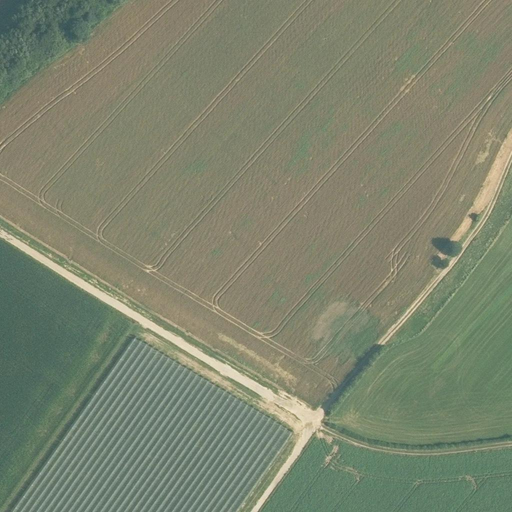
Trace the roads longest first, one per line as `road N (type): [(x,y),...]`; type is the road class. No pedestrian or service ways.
road 1 (track): [(0,233),(316,422)]
road 2 (track): [(316,422),(480,224),(511,156)]
road 3 (track): [(316,422),(375,447),(418,453),(511,444)]
